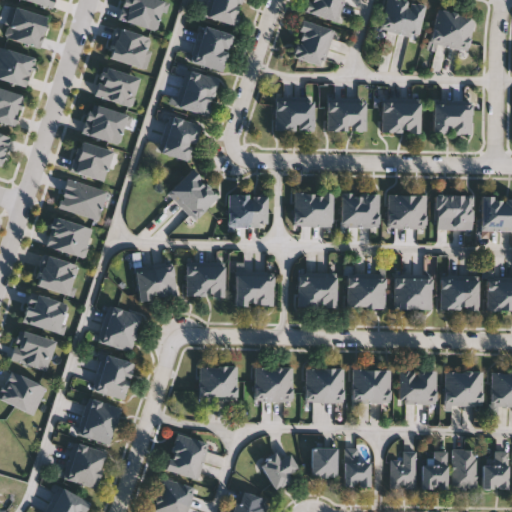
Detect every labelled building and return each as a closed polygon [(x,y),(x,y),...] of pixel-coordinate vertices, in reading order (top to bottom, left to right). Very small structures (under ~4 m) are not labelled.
[(218,0),(242,7),(236,25),(203,16),(207,0),(218,0)] [(334,0),(342,2),(336,21),(303,11),(306,0),(334,0)] [(385,0),(404,0),(397,32),(379,27),(385,0)] [(404,0),(408,0),(424,4),(415,37),(397,32),(404,0)] [(436,8),(455,12),(447,46),(428,42),(436,8)] [(455,12),(473,16),(466,50),(447,46),(455,12)] [(296,38),(301,20),(332,29),(326,47),(296,38)] [(231,33),(226,51),(196,44),(201,25),(231,33)] [(290,56),(296,38),(326,47),(321,65),(290,56)] [(226,51),(221,70),(192,62),(196,44),(226,51)] [(217,77),(212,96),(183,89),(188,70),(217,77)] [(212,96),(208,115),(178,107),(183,89),(212,96)] [(274,98),(293,98),(293,129),(274,129),(274,98)] [(293,98),(312,98),(312,129),(293,129),(293,98)] [(400,132),(380,132),(380,98),(400,98),(400,132)] [(419,132),(400,132),(400,98),(419,98),(419,132)] [(325,99),(345,99),(345,131),(325,131),(325,99)] [(345,99),(364,99),(364,131),(345,131),(345,99)] [(451,133),(432,133),(432,101),(451,101),(451,133)] [(470,133),(451,133),(451,101),(470,101),(470,133)] [(165,133),(171,115),(199,123),(194,142),(165,133)] [(160,152),(165,133),(194,142),(188,160),(160,152)] [(180,207),(166,193),(191,168),(205,182),(180,207)] [(193,220),(180,207),(205,182),(218,196),(193,220)] [(292,192),(311,192),(311,226),(292,226),(292,192)] [(311,192),(330,192),(330,226),(311,226),(311,192)] [(339,192),(358,192),(358,227),(339,227),(339,192)] [(358,192),(377,192),(377,227),(358,227),(358,192)] [(226,194),(246,194),(246,227),(226,227),(226,194)] [(246,194),(265,194),(265,227),(246,227),(246,194)] [(386,194),(405,194),(405,228),(386,228),(386,194)] [(405,194),(424,194),(424,228),(405,228),(405,194)] [(434,194),(452,194),(452,229),(434,229),(434,194)] [(452,194),(470,194),(470,229),(452,229),(452,194)] [(480,196),(499,196),(499,230),(480,230),(480,196)] [(499,196),(511,196),(511,230),(499,230),(499,196)] [(174,296),(156,298),(154,265),(172,263),(174,296)] [(156,298),(137,299),(135,266),(154,265),(156,298)] [(204,296),(185,296),(185,265),(204,265),(204,296)] [(223,296),(204,296),(204,265),(223,265),(223,296)] [(253,306),(234,306),(234,271),(253,271),(253,306)] [(272,306),(253,306),(253,271),(272,271),(272,306)] [(316,306),(297,306),(297,273),(316,273),(316,306)] [(335,306),(316,306),(316,273),(335,273),(335,306)] [(365,308),(346,308),(346,276),(365,276),(365,308)] [(383,308),(365,308),(365,276),(383,276),(383,308)] [(411,308),(392,308),(392,276),(411,276),(411,308)] [(429,308),(411,308),(411,276),(429,276),(429,308)] [(458,309),(438,309),(438,277),(458,277),(458,309)] [(477,309),(458,309),(458,277),(477,277),(477,309)] [(485,279),(504,279),(504,312),(485,312),(485,279)] [(140,315),(134,333),(102,323),(107,305),(140,315)] [(134,333),(129,351),(96,341),(102,323),(134,333)] [(99,373),(104,355),(133,362),(128,381),(99,373)] [(198,365),(217,365),(217,399),(198,399),(198,365)] [(217,365),(235,365),(235,399),(217,399),(217,365)] [(253,367),(272,367),(272,401),(253,401),(253,367)] [(272,367),(291,367),(291,401),(272,401),(272,367)] [(305,367),(323,367),(323,401),(305,401),(305,367)] [(323,367),(342,367),(342,401),(323,401),(323,367)] [(369,402),(350,402),(350,368),(369,368),(369,402)] [(388,403),(369,402),(369,368),(388,369),(388,403)] [(397,369),(416,369),(416,403),(397,403),(397,369)] [(416,369),(435,369),(435,403),(416,403),(416,369)] [(462,405),(443,405),(443,371),(462,371),(462,405)] [(481,405),(462,405),(462,371),(481,371),(481,405)] [(507,406),(495,406),(495,413),(489,413),(489,371),(507,371),(507,406)] [(94,391),(99,373),(128,381),(123,399),(94,391)] [(119,408),(114,426),(84,417),(89,399),(119,408)] [(114,426),(108,444),(78,434),(84,417),(114,426)] [(170,450),(176,432),(207,442),(202,460),(170,450)] [(70,461),(74,443),(104,450),(100,468),(70,461)] [(369,485),(342,485),(342,447),(359,447),(359,460),(369,460),(369,485)] [(335,476),(309,476),(309,448),(335,448),(335,476)] [(450,488),(450,448),(475,448),(475,488),(450,488)] [(164,469),(170,450),(202,460),(196,479),(164,469)] [(492,450),(507,450),(507,489),(481,489),(481,462),(492,462),(492,450)] [(414,451),(414,488),(388,488),(388,460),(401,460),(401,451),(414,451)] [(420,489),(420,462),(431,462),(431,451),(446,451),(446,489),(420,489)] [(287,473),(291,480),(274,490),(258,462),(274,453),(277,457),(287,452),(296,468),(287,473)] [(65,480),(70,461),(100,468),(95,487),(65,480)] [(193,486),(187,505),(156,496),(161,477),(193,486)] [(89,503),(83,511),(67,511),(52,503),(61,487),(89,503)] [(264,511),(231,511),(239,490),(269,500),(264,511)] [(187,505),(185,511),(150,511),(156,496),(187,505)] [(67,511),(46,511),(52,503),(67,511)]
